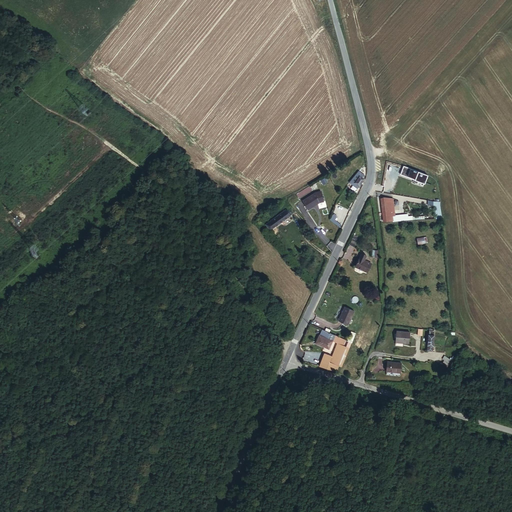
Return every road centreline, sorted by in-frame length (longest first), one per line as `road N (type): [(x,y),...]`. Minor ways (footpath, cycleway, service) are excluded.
road 1 (track): [(291,349),(193,213),(130,161)]
road 2 (tertiary): [(365,190),(368,143),(329,0)]
road 3 (tertiary): [(284,364),(365,190)]
road 4 (track): [(0,260),(130,161)]
road 5 (track): [(130,161),(37,105),(0,66)]
road 6 (tertiary): [(217,511),(284,364)]
road 7 (unclassified): [(511,430),(358,386)]
